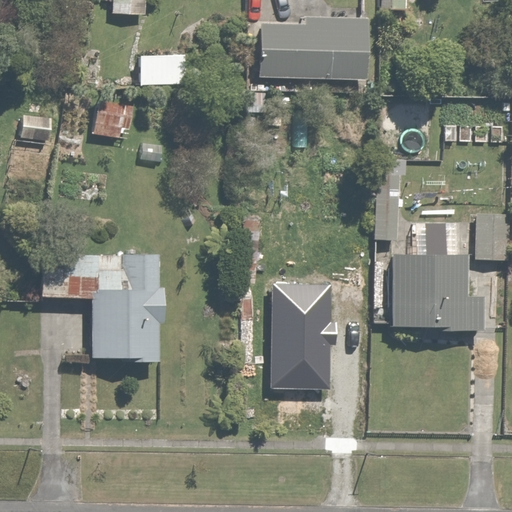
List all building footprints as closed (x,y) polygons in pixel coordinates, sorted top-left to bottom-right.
[(149,0),(114,0),(114,17),(149,17),(149,0)] [(381,0),(381,9),(410,9),(409,0),(381,0)] [(307,26),(262,26),(261,80),(371,82),(372,19),(307,18),(307,26)] [(142,54),(141,86),(187,87),(187,55),(142,54)] [(133,138),(133,104),(133,101),(119,101),(97,101),(96,138),(133,138)] [(495,214),(475,213),(473,260),(493,261),(495,214)] [(272,273),(272,295),(275,295),(274,378),(334,379),(335,291),(339,291),(339,230),(297,230),(296,273),(272,273)] [(466,261),(447,260),(447,249),(425,248),(425,259),(393,258),(390,332),(464,334),(466,261)] [(161,258),(126,258),(126,291),(96,291),(96,280),(41,280),(41,302),(94,302),(94,364),(158,364),(158,326),(167,326),(167,289),(161,289),(161,258)]
